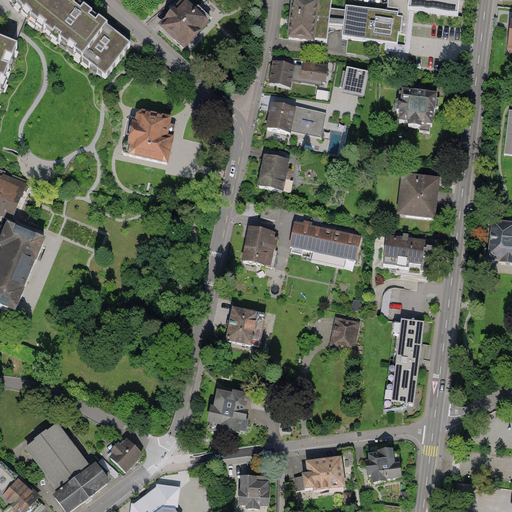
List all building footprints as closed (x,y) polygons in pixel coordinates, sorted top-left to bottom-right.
[(106,80),(131,47),(121,39),(91,16),(70,0),(8,0),(25,18),(106,80)] [(294,0),(292,19),(291,19),(290,28),(291,28),(289,40),(314,43),(314,42),(318,0),(294,0)] [(327,0),(318,0),(314,42),(328,43),(329,27),(331,10),(333,1),(327,0)] [(388,0),(388,9),(399,10),(398,14),(399,14),(398,18),(403,19),(401,35),(407,36),(409,11),(412,12),(415,12),(459,17),(460,2),(460,0),(388,0)] [(163,29),(185,51),(210,25),(188,4),(163,29)] [(398,14),(346,8),(346,12),(344,29),(343,39),(386,44),(398,46),(399,35),(401,35),(403,19),(398,18),(399,14),(398,14)] [(331,10),(329,27),(344,29),(346,12),(331,10)] [(410,52),(415,12),(412,12),(409,11),(407,36),(405,47),(398,46),(386,44),(385,53),(396,54),(410,56),(410,52)] [(0,43),(0,96),(19,50),(0,43)] [(273,61),(269,85),(292,90),(293,81),(325,87),(329,67),(302,62),(302,66),(273,61)] [(342,92),(364,97),(370,71),(348,67),(342,92)] [(435,135),(439,97),(402,92),(398,130),(435,135)] [(272,105),(267,131),(322,141),(327,115),(272,105)] [(123,153),(125,156),(168,165),(175,127),(170,126),(170,121),(143,115),(139,118),(137,127),(135,126),(131,146),(127,145),(124,147),(123,153)] [(266,158),(259,190),(287,196),(294,164),(266,158)] [(436,222),(441,182),(403,177),(398,218),(436,222)] [(0,179),(0,218),(9,222),(21,192),(1,184),(2,181),(0,179)] [(500,264),(511,265),(511,225),(494,223),(489,260),(500,262),(500,264)] [(361,238),(294,224),(289,249),(356,263),(361,238)] [(49,242),(9,226),(0,249),(0,308),(19,316),(34,279),(49,242)] [(250,229),(243,263),(272,269),(279,235),(250,229)] [(389,237),(385,262),(427,267),(430,242),(389,237)] [(133,296),(137,299),(142,299),(146,295),(146,290),(142,287),(137,287),(135,289),(133,290),(133,296)] [(234,308),(228,342),(254,347),(260,313),(234,308)] [(361,322),(334,317),(328,347),(355,352),(361,322)] [(414,407),(424,325),(403,323),(392,411),(384,412),(384,413),(407,410),(408,406),(414,407)] [(218,391),(210,429),(246,436),(253,397),(218,391)] [(60,426),(27,451),(58,494),(54,497),(64,511),(74,511),(113,484),(99,465),(92,470),(60,426)] [(125,441),(108,459),(126,475),(143,457),(125,441)] [(400,453),(368,457),(372,488),(404,484),(400,453)] [(343,460),(306,464),(309,494),(346,490),(343,460)] [(0,511),(6,511),(11,507),(3,499),(19,483),(1,465),(0,465),(0,511)] [(241,478),(239,508),(271,510),(273,480),(241,478)] [(36,511),(43,505),(23,487),(19,483),(3,499),(11,507),(16,511),(36,511)] [(156,488),(132,508),(131,511),(178,511),(181,491),(156,488)]
